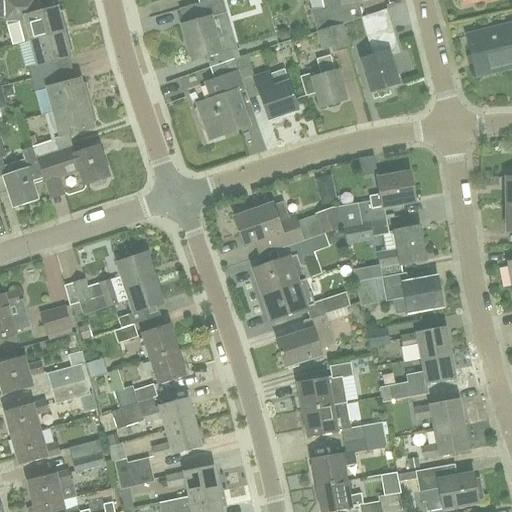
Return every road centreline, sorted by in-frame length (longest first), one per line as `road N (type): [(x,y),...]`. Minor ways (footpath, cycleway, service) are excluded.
road 1 (residential): [(275,511),(243,379),(177,199)]
road 2 (residential): [(511,429),(477,305),(450,129)]
road 3 (residential): [(450,129),(316,152),(177,199)]
road 4 (residential): [(177,199),(111,0)]
road 5 (residential): [(177,199),(0,255)]
road 6 (residential): [(450,129),(420,0)]
